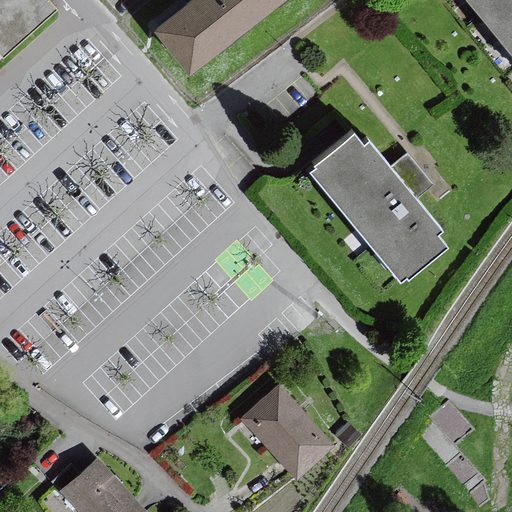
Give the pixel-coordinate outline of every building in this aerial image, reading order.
[(57,6),(51,0),(0,0),(0,52),(2,55),(57,6)] [(200,0),(196,3),(160,32),(192,73),(284,0),(200,0)] [(511,0),(473,0),(511,45),(511,0)] [(355,130),(317,162),(321,167),(315,172),(405,279),(409,276),(413,279),(453,246),(443,234),(448,229),(408,181),(372,139),(366,144),(355,130)] [(334,446),(279,386),(239,422),(294,482),(334,446)] [(142,511),(97,458),(61,488),(81,511),(142,511)]
